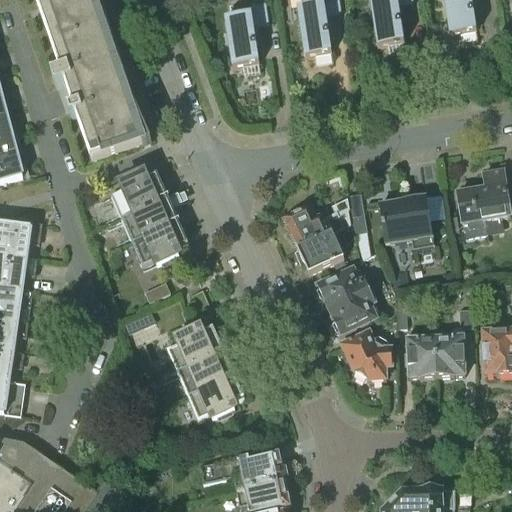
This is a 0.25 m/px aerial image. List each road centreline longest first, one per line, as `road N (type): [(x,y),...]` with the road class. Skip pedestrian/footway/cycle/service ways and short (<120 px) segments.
road 1 (residential): [(335,450),(215,172)]
road 2 (residential): [(215,172),(511,120)]
road 3 (residential): [(56,448),(104,329),(62,187)]
road 4 (residential): [(62,187),(11,5)]
road 5 (residential): [(335,450),(511,435)]
road 6 (residential): [(196,137),(148,0)]
road 7 (residential): [(62,187),(196,137)]
